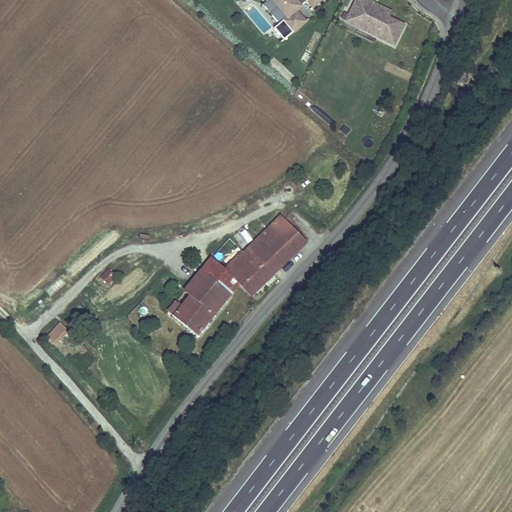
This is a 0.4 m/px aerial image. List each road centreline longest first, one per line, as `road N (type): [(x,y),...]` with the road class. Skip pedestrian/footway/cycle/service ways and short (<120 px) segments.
road 1 (tertiary): [(117,511),(205,377),(389,166),(464,0)]
road 2 (motorway): [(511,153),(234,511)]
road 3 (motorway): [(265,511),(511,194)]
road 4 (track): [(142,468),(0,309)]
